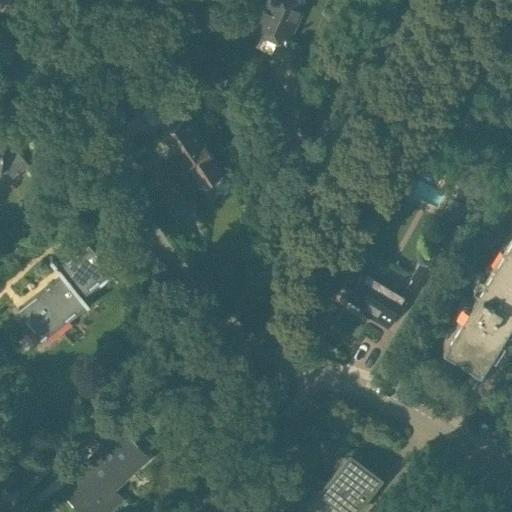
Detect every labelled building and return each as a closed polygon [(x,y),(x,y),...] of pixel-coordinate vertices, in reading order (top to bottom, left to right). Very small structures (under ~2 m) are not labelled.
[(287,41),(304,0),(264,0),(253,25),(287,41)] [(127,109),(152,93),(137,68),(112,86),(127,109)] [(186,114),(179,102),(167,110),(175,122),(162,130),(176,151),(173,153),(188,174),(194,170),(202,182),(222,168),(215,157),(216,156),(188,113),(186,114)] [(5,132),(0,131),(0,173),(13,175),(29,163),(13,143),(4,142),(5,132)] [(173,183),(158,192),(164,201),(178,191),(173,183)] [(481,363),(511,312),(511,227),(443,340),(481,363)] [(61,272),(17,307),(41,337),(85,302),(87,304),(90,301),(81,290),(109,267),(116,276),(118,274),(88,238),(58,262),(52,254),(49,257),(61,272)] [(428,247),(410,276),(425,285),(443,256),(428,247)] [(387,326),(409,292),(368,266),(348,297),(364,307),(362,309),(387,326)] [(100,511),(105,508),(108,511),(124,497),(114,487),(150,452),(118,419),(98,438),(104,443),(61,485),(86,511),(100,511)] [(321,489),(319,492),(344,511),(353,511),(382,476),(363,461),(359,466),(346,456),(321,489)] [(373,500),(363,511),(384,511),(386,510),(373,500)]
